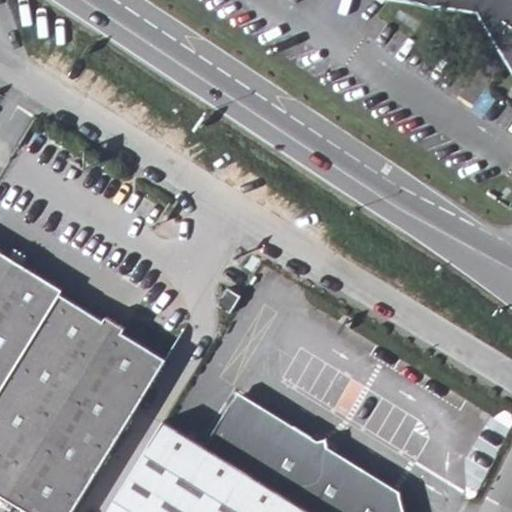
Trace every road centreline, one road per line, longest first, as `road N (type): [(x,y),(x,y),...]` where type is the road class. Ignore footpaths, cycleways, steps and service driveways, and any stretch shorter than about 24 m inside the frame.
road 1 (residential): [(0,52),(220,204),(511,380)]
road 2 (secondary): [(497,258),(97,0)]
road 3 (unknown): [(243,218),(216,259),(181,269),(0,157)]
road 4 (unknown): [(200,307),(185,363),(87,511)]
road 5 (unknown): [(200,307),(155,307),(0,224)]
